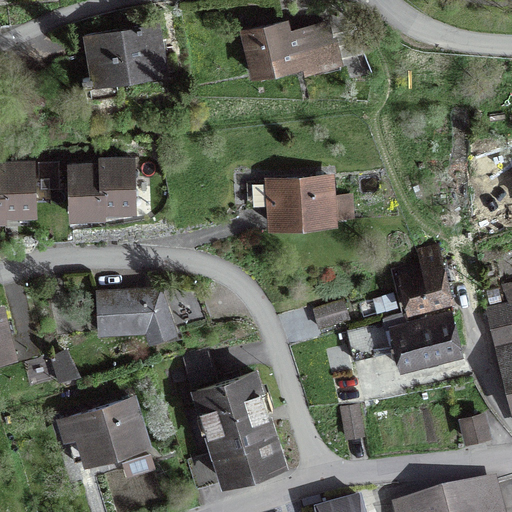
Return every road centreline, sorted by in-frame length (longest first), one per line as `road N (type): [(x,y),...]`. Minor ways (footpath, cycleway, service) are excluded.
road 1 (residential): [(331,478),(266,311),(213,269),(92,260),(0,280)]
road 2 (residential): [(173,0),(0,53)]
road 3 (residential): [(331,478),(511,465)]
road 4 (residential): [(388,0),(400,18),(428,30),(473,47),(511,50)]
road 5 (residential): [(511,422),(501,410),(466,295)]
